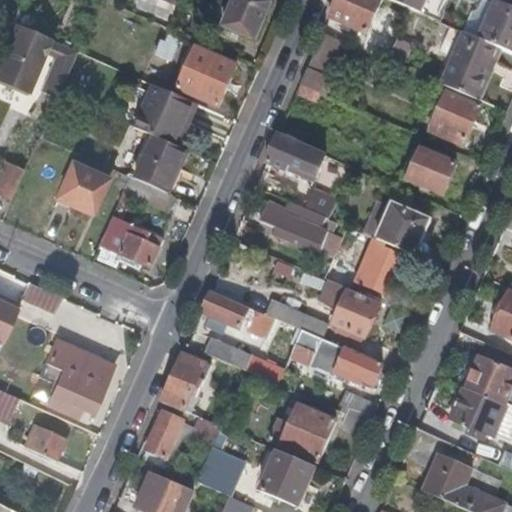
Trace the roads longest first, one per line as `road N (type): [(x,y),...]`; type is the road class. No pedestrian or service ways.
road 1 (residential): [(355,511),(511,154)]
road 2 (residential): [(172,319),(307,0)]
road 3 (residential): [(172,319),(85,511)]
road 4 (residential): [(0,244),(172,319)]
